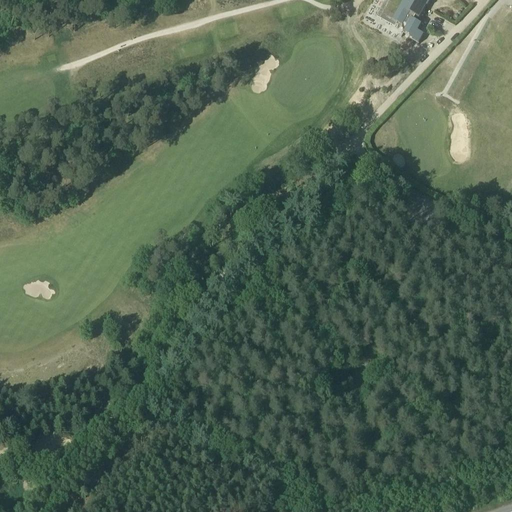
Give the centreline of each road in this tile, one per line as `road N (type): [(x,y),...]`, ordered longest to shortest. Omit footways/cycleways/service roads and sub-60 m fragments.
road 1 (track): [(226,284),(511,450)]
road 2 (track): [(226,284),(172,364),(56,467),(0,471)]
road 3 (unclassified): [(419,211),(423,204),(358,155),(355,140),(492,0)]
road 4 (track): [(226,284),(355,140)]
